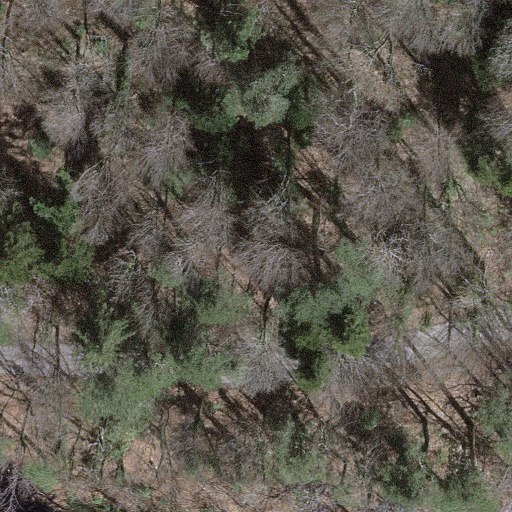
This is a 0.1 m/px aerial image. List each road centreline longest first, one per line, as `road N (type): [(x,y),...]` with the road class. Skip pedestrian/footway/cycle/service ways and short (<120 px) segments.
road 1 (unclassified): [(0,356),(208,366),(412,353),(511,318)]
road 2 (track): [(0,68),(358,48),(511,78)]
